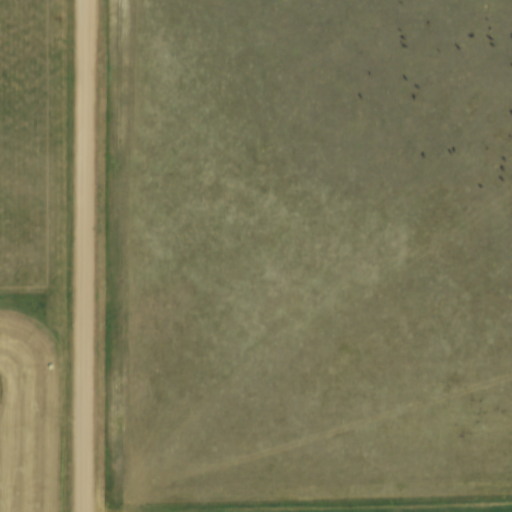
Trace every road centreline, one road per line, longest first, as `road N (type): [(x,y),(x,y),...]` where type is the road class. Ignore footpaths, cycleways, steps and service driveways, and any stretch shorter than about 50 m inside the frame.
road 1 (residential): [(82,511),(82,0)]
road 2 (track): [(130,511),(154,490),(219,483),(511,476)]
